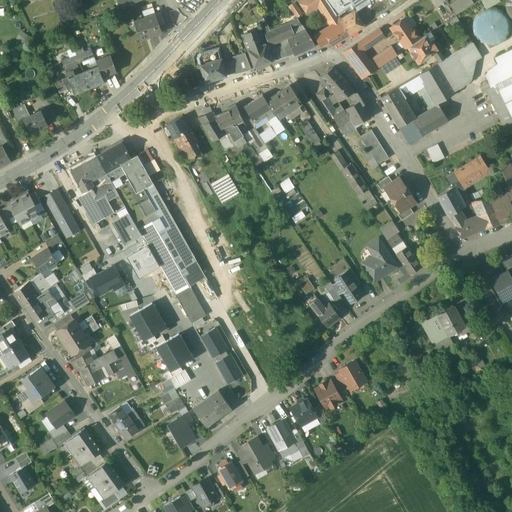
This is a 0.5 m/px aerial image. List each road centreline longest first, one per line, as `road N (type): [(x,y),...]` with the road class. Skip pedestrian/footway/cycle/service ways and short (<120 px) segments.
road 1 (residential): [(466,250),(387,302),(149,492)]
road 2 (residential): [(0,278),(149,492)]
road 3 (residential): [(466,250),(333,53)]
road 4 (unknown): [(224,389),(239,361),(224,325),(228,283),(188,184)]
road 5 (residential): [(333,53),(185,104),(171,106),(136,87)]
road 6 (secondary): [(136,87),(75,138),(0,182)]
